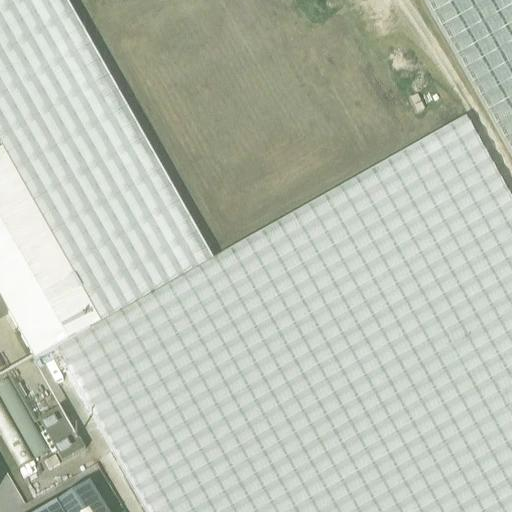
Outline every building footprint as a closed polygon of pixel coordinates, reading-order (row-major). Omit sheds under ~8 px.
[(0,0),(0,319),(8,315),(35,363),(56,351),(146,511),(511,511),(511,204),(465,121),(213,263),(63,0),(0,0)] [(511,0),(422,0),(511,158),(511,0)] [(0,432),(5,443),(22,435),(33,460),(47,454),(15,382),(0,389),(0,432)] [(62,410),(39,423),(62,465),(76,457),(85,452),(62,410)] [(49,472),(59,467),(54,458),(44,464),(49,472)] [(53,511),(100,511),(87,490),(53,511)]
